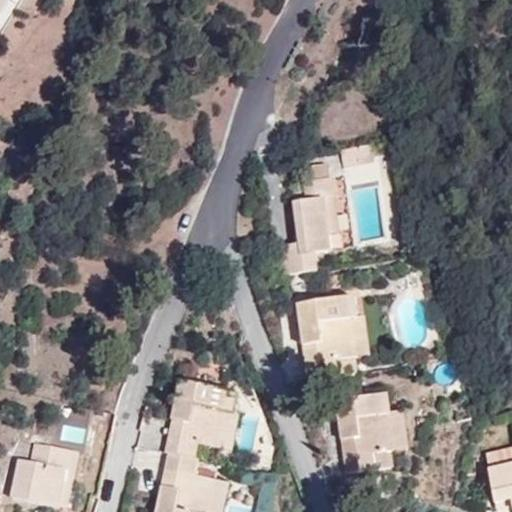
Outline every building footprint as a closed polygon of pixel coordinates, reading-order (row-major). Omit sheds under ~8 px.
[(363,150),(364,161),(376,159),(374,149),(363,150)] [(353,152),(354,162),(364,161),(363,150),(353,152)] [(343,164),(354,162),(353,152),(343,153),(343,164)] [(320,219),(329,218),(326,200),(325,200),(323,184),(324,183),(322,169),(309,172),(312,184),(302,186),(305,203),(294,205),(299,243),(283,246),(286,273),(319,269),(317,252),(324,251),(320,219)] [(333,250),(329,218),(320,219),(324,251),(333,250)] [(339,375),(358,372),(355,357),(357,356),(351,319),(359,318),(357,296),(299,305),(305,345),(322,343),(325,360),(338,359),(339,375)] [(351,319),(357,356),(372,354),(366,317),(359,318),(351,319)] [(305,345),(310,378),(339,375),(338,359),(325,360),(322,343),(305,345)] [(186,442),(200,444),(215,447),(222,411),(235,414),(239,395),(181,384),(173,421),(190,424),(186,442)] [(388,413),(392,413),(389,394),(338,400),(342,439),(359,437),(362,456),(375,454),(377,468),(394,466),(392,450),(388,413)] [(240,415),(235,414),(222,411),(215,447),(234,451),(240,415)] [(405,411),(392,413),(388,413),(392,450),(409,448),(405,411)] [(173,421),(167,454),(170,454),(197,460),(200,444),(186,442),(190,424),(173,421)] [(359,437),(342,439),(346,472),(377,468),(375,454),(362,456),(359,437)] [(60,508),(72,452),(35,444),(32,462),(20,460),(12,497),(60,508)] [(60,508),(69,510),(82,454),(72,452),(60,508)] [(198,477),(201,460),(197,460),(170,454),(162,490),(180,493),(183,474),(198,477)] [(511,463),(511,455),(488,460),(490,468),(511,463)] [(511,497),(511,463),(490,468),(496,497),(511,495),(511,497)] [(206,511),(212,480),(198,477),(183,474),(180,493),(162,490),(157,511),(206,511)] [(225,511),(231,484),(212,480),(206,511),(225,511)] [(497,504),(511,501),(511,497),(511,495),(496,497),(497,504)]
